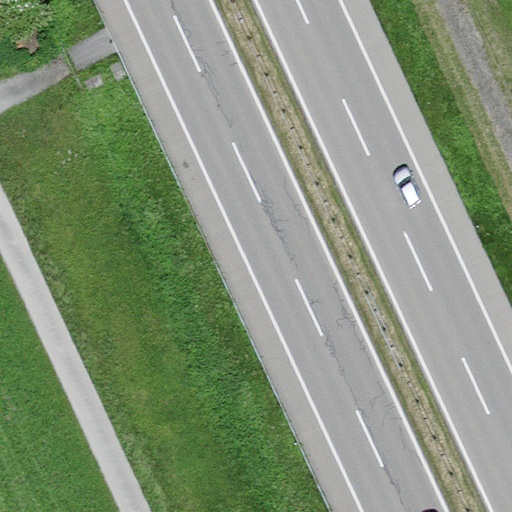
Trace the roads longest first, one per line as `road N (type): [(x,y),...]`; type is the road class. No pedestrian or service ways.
road 1 (motorway): [(167,0),(406,511)]
road 2 (motorway): [(511,464),(297,0)]
road 3 (track): [(143,511),(0,197)]
